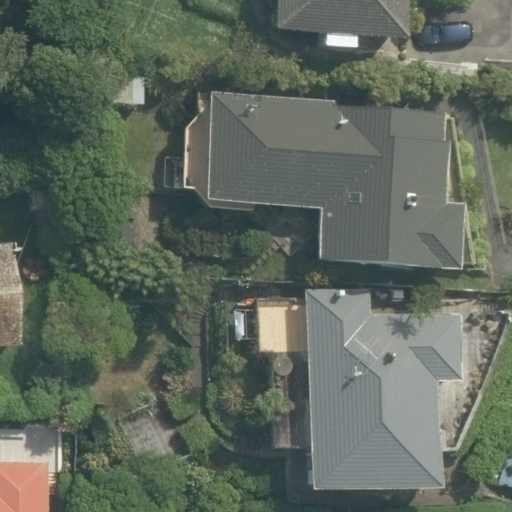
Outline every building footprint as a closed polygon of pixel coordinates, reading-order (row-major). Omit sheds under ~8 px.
[(363,49),(411,49),(411,0),(283,0),(283,48),(325,48),(325,67),(363,67),(363,49)] [(217,116),(213,217),(320,221),(317,279),(444,285),(444,269),(467,270),(469,220),(446,219),(450,125),(217,116)] [(0,256),(0,345),(32,342),(23,254),(0,256)] [(313,462),(316,509),(446,501),(438,370),(406,372),(402,301),(262,310),(272,465),(313,462)] [(511,446),(493,488),(511,496),(511,446)] [(0,511),(53,511),(55,476),(0,475),(0,511)]
